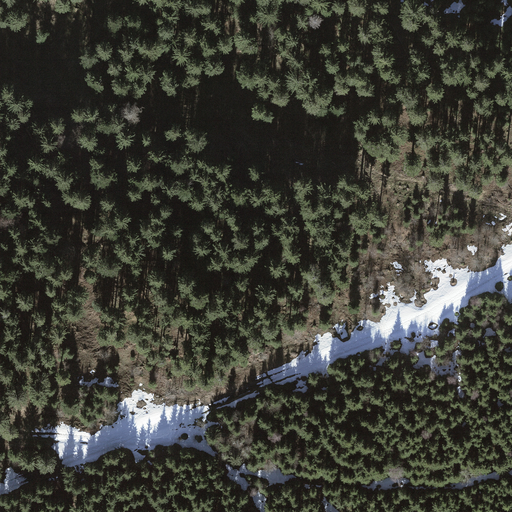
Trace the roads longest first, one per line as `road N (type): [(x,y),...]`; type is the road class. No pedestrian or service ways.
road 1 (track): [(511,264),(429,313),(0,491)]
road 2 (track): [(0,437),(124,441)]
